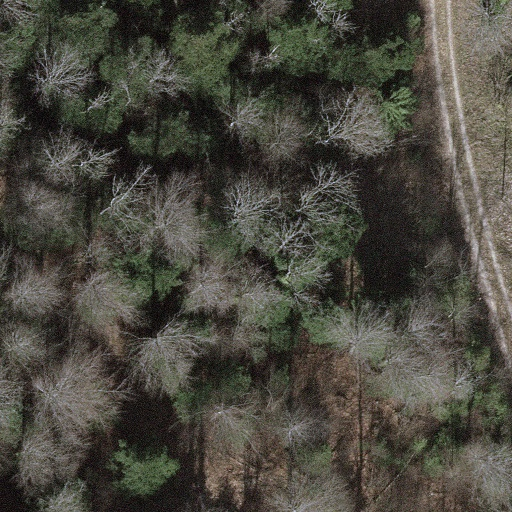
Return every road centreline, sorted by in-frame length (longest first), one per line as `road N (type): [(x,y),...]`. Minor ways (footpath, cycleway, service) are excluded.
road 1 (track): [(222,511),(0,264)]
road 2 (track): [(511,320),(484,247),(447,0)]
